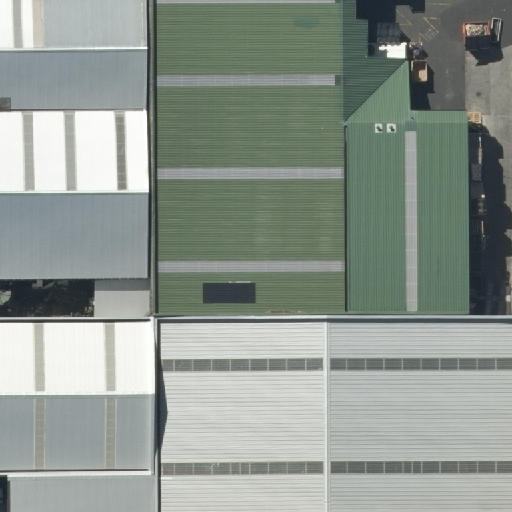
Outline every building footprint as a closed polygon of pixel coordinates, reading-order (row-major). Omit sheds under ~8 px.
[(144,0),(0,0),(0,278),(147,278),(144,0)] [(144,0),(147,278),(151,315),(465,314),(454,117),(333,117),(332,0),(144,0)] [(511,511),(511,317),(465,314),(151,315),(150,470),(150,511),(511,511)] [(0,474),(150,470),(151,315),(0,317),(0,474)] [(0,474),(0,511),(150,511),(150,470),(0,474)]
